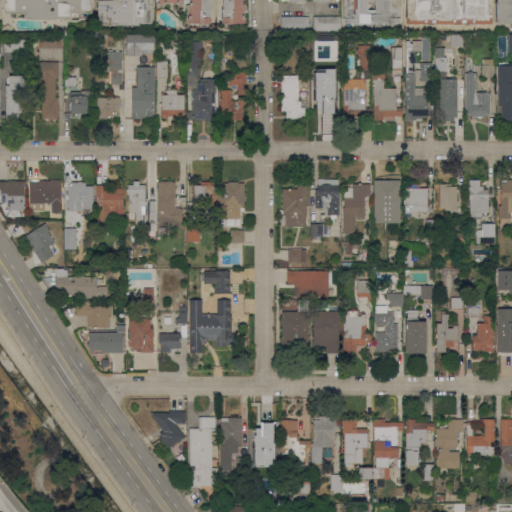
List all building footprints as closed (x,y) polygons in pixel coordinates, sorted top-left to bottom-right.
[(24,19),(24,13),(4,13),(4,0),(92,0),(92,13),(71,13),(71,19),(24,19)] [(152,0),(152,23),(139,23),(139,26),(111,26),(111,25),(108,25),(108,23),(98,23),(98,0),(152,0)] [(212,0),(212,10),(211,10),(211,17),(212,17),(212,23),(204,23),(204,24),(200,24),(200,23),(188,23),(188,17),(189,17),(189,5),(190,5),(190,2),(190,0),(212,0)] [(245,0),(245,4),(246,4),(246,10),(244,10),(244,17),(245,17),(245,23),(233,23),(233,24),(230,24),(230,23),(222,23),(222,17),(223,17),(223,10),(223,0),(245,0)] [(362,23),(362,25),(355,25),(355,23),(343,23),(343,0),(368,0),(368,3),(368,9),(371,9),(371,23),(362,23)] [(371,9),(375,9),(375,4),(374,4),(374,0),(399,0),(400,23),(388,23),(388,25),(381,25),(381,23),(371,23),(371,9)] [(405,23),(405,0),(490,0),(490,23),(405,23)] [(511,0),(511,23),(497,24),(496,4),(497,4),(497,0),(511,0)] [(309,16),(309,30),(282,30),(282,16),(309,16)] [(340,16),(340,30),(313,30),(313,16),(340,16)] [(39,34),(62,33),(62,47),(39,48),(39,34)] [(154,34),(154,49),(153,49),(153,53),(142,53),(142,56),(127,56),(127,34),(154,34)] [(451,34),(463,34),(463,46),(451,46),(451,34)] [(4,40),(26,39),(26,51),(4,52),(4,40)] [(202,41),(202,63),(199,63),(199,76),(187,76),(187,63),(189,63),(189,41),(202,41)] [(402,69),(391,70),(391,47),(402,46),(402,69)] [(435,48),(445,48),(445,57),(447,57),(447,71),(436,71),(435,48)] [(511,57),(503,56),(503,48),(511,48),(511,57)] [(123,83),(111,83),(111,66),(109,66),(109,51),(122,51),(123,83)] [(371,51),(371,70),(361,69),(362,58),(363,58),(363,51),(371,51)] [(332,57),(332,53),(339,53),(339,70),(328,71),(328,57),(332,57)] [(482,65),(483,65),(483,59),(495,59),(495,77),(482,77),(482,65)] [(157,60),(167,60),(167,63),(168,63),(168,78),(157,78),(157,60)] [(43,61),(45,61),(45,62),(59,61),(59,78),(56,78),(56,97),(58,97),(58,119),(56,119),(56,120),(53,120),(53,119),(42,119),(42,113),(41,113),(41,109),(42,109),(42,98),(40,98),(40,92),(38,92),(38,88),(40,88),(40,78),(37,78),(36,72),(35,72),(35,69),(36,69),(36,61),(43,61)] [(511,119),(502,119),(502,104),(499,104),(499,85),(498,85),(498,63),(508,63),(508,64),(511,64),(511,119)] [(430,64),(430,81),(421,81),(421,64),(430,64)] [(155,113),(153,113),(153,118),(132,118),(132,87),(137,87),(137,66),(155,66),(155,113)] [(20,75),(20,69),(30,69),(30,85),(23,85),(23,113),(19,112),(19,120),(6,120),(6,85),(9,85),(9,75),(20,75)] [(230,72),(246,72),(246,98),(238,98),(238,84),(230,84),(230,72)] [(466,72),(476,72),(476,92),(486,92),(490,95),(490,114),(484,114),(484,117),(483,117),(482,118),(478,118),(477,117),(476,117),(476,118),(472,118),(472,117),(471,117),(471,114),(466,114),(466,72)] [(457,102),(459,102),(459,117),(454,117),(454,120),(442,120),(442,119),(437,119),(438,78),(440,78),(440,73),(449,73),(449,78),(457,78),(457,102)] [(186,75),(186,80),(185,80),(185,82),(186,82),(186,89),(174,89),(174,75),(186,75)] [(287,120),(287,111),(282,111),(282,98),(284,98),(284,92),(282,92),(282,75),(299,75),(299,100),(309,100),(309,108),(305,108),(305,120),(287,120)] [(76,76),(76,85),(77,85),(77,87),(65,87),(64,86),(65,86),(65,77),(76,76)] [(313,86),(313,82),(320,82),(320,77),(327,77),(327,84),(332,84),(332,95),(331,95),(331,111),(324,111),(324,118),(311,118),(311,108),(313,108),(313,102),(310,102),(310,86),(313,86)] [(205,120),(187,119),(187,111),(192,111),(192,90),(192,89),(198,89),(198,78),(216,78),(215,120),(205,120)] [(374,79),(384,79),(384,88),(396,88),(396,107),(402,107),(402,116),(383,116),(383,119),(373,119),(374,79)] [(405,115),(406,115),(405,99),(405,81),(415,80),(415,95),(423,95),(423,94),(426,94),(426,96),(428,96),(428,117),(422,117),(422,119),(416,119),(416,120),(414,120),(414,121),(405,121),(405,115)] [(161,105),(160,105),(160,103),(162,103),(162,94),(168,94),(168,89),(168,87),(170,87),(170,89),(176,89),(176,94),(185,94),(185,114),(185,119),(173,119),(173,116),(167,116),(165,118),(163,118),(161,117),(161,105)] [(366,107),(371,107),(371,116),(353,116),(353,119),(346,119),(346,110),(343,110),(343,88),(366,88),(366,107)] [(231,89),(231,100),(243,100),(243,120),(222,120),(222,90),(231,89)] [(81,91),(81,90),(88,90),(88,112),(87,112),(87,113),(78,113),(78,117),(72,117),(72,113),(70,113),(70,91),(81,91)] [(117,97),(117,96),(119,96),(119,97),(120,97),(120,116),(108,116),(108,118),(97,118),(97,97),(117,97)] [(318,189),(318,179),(338,179),(339,196),(340,214),(328,214),(328,207),(316,208),(316,189),(318,189)] [(470,198),(469,198),(470,179),(480,179),(480,185),(484,186),(483,189),(489,189),(489,212),(487,212),(487,215),(482,214),(482,217),(470,217),(470,198)] [(511,212),(511,227),(500,227),(500,218),(499,218),(499,205),(501,205),(501,179),(511,179),(511,212)] [(0,181),(9,181),(9,180),(17,180),(17,181),(25,181),(25,184),(24,184),(24,205),(25,205),(25,210),(9,210),(9,209),(9,207),(7,207),(7,202),(1,202),(1,195),(0,195),(0,181)] [(61,180),(61,200),(62,200),(62,212),(52,212),(52,203),(45,203),(45,210),(30,210),(30,180),(61,180)] [(401,215),(391,215),(391,204),(387,204),(387,207),(379,207),(379,204),(378,204),(378,197),(372,197),(372,184),(379,184),(379,183),(385,183),(385,180),(391,180),(391,183),(392,183),(392,186),(400,186),(401,215)] [(134,184),(134,181),(139,181),(139,184),(146,184),(145,207),(147,207),(147,225),(136,225),(136,212),(129,212),(129,194),(128,194),(128,184),(134,184)] [(161,182),(161,181),(173,181),(173,182),(175,182),(175,208),(182,208),(182,210),(183,210),(183,221),(182,221),(182,225),(159,225),(159,221),(158,221),(158,182),(161,182)] [(214,181),(213,208),(194,208),(194,185),(201,185),(201,181),(214,181)] [(244,211),(240,210),(240,226),(221,226),(221,218),(221,183),(228,183),(228,181),(238,181),(238,183),(244,183),(244,211)] [(72,182),(86,182),(86,186),(94,186),(94,209),(82,208),(82,205),(76,205),(76,210),(68,210),(68,186),(69,186),(70,184),(70,183),(72,183),(72,182)] [(307,226),(285,226),(285,210),(283,210),(283,189),(298,189),(298,183),(307,183),(307,226)] [(452,183),(452,186),(457,186),(458,200),(459,200),(459,206),(457,206),(457,210),(445,210),(445,207),(440,207),(439,183),(452,183)] [(115,214),(111,214),(111,224),(97,224),(97,205),(98,205),(98,200),(96,200),(96,185),(108,185),(108,184),(123,184),(123,194),(123,206),(124,206),(124,219),(115,219),(115,214)] [(371,195),(365,195),(365,219),(357,219),(357,215),(355,215),(355,221),(356,226),(355,226),(355,233),(344,233),(344,207),(344,187),(353,187),(353,184),(371,184),(371,195)] [(421,184),(421,188),(427,188),(428,212),(424,212),(424,211),(417,211),(417,212),(405,213),(405,209),(405,207),(405,205),(406,205),(406,204),(404,204),(404,200),(406,200),(406,198),(405,198),(405,196),(405,195),(405,192),(405,184),(421,184)] [(64,249),(64,228),(65,228),(65,216),(77,216),(77,249),(64,249)] [(384,241),(373,241),(372,218),(384,218),(384,241)] [(330,223),(330,236),(311,236),(311,224),(330,223)] [(495,243),(477,243),(477,229),(482,229),(482,223),(495,223),(495,243)] [(200,224),(200,241),(187,241),(187,224),(200,224)] [(464,225),(464,237),(453,237),(453,225),(464,225)] [(25,236),(40,226),(52,244),(48,246),(54,255),(42,262),(25,236)] [(244,230),(244,242),(231,242),(231,230),(244,230)] [(359,241),(359,248),(352,248),(352,254),(346,254),(346,248),(344,248),(344,240),(359,241)] [(403,266),(404,242),(424,242),(423,249),(412,249),(411,260),(413,260),(413,267),(403,266)] [(306,248),(306,261),(289,262),(289,249),(306,248)] [(77,295),(64,295),(64,289),(55,289),(55,276),(56,276),(56,269),(62,269),(67,269),(67,276),(79,276),(79,275),(84,275),(84,276),(96,276),(96,287),(99,286),(106,286),(106,297),(77,297),(77,295)] [(329,270),(329,296),(295,296),(295,284),(287,284),(287,269),(291,269),(291,270),(329,270)] [(230,270),(230,293),(215,293),(215,283),(205,283),(204,271),(230,270)] [(511,270),(511,294),(510,294),(510,290),(498,290),(498,270),(511,270)] [(154,278),(154,287),(156,287),(156,292),(154,292),(154,297),(145,297),(145,290),(143,290),(143,286),(145,287),(145,278),(154,278)] [(372,280),(372,301),(368,301),(368,296),(357,296),(357,280),(372,280)] [(434,299),(421,299),(421,285),(434,285),(434,299)] [(403,293),(403,306),(390,306),(390,299),(386,299),(386,293),(403,293)] [(463,297),(463,309),(451,308),(451,297),(463,297)] [(236,331),(236,344),(226,344),(226,347),(215,347),(215,339),(207,339),(206,341),(205,343),(202,344),(202,352),(189,352),(189,299),(202,299),(201,313),(218,313),(218,300),(231,300),(231,331),(236,331)] [(468,304),(468,299),(473,299),(473,301),(479,301),(479,304),(480,304),(480,317),(468,317),(468,304)] [(156,311),(146,311),(146,300),(156,300),(156,311)] [(90,301),(90,306),(112,306),(112,315),(110,315),(110,322),(110,325),(109,325),(109,327),(87,327),(87,316),(76,316),(76,301),(90,301)] [(187,306),(187,323),(176,323),(176,318),(180,318),(180,306),(187,306)] [(398,352),(375,352),(375,332),(385,332),(385,326),(375,326),(375,312),(375,307),(388,307),(388,312),(393,312),(393,323),(398,323),(398,352)] [(511,352),(498,352),(498,308),(511,308),(511,352)] [(346,323),(346,314),(347,314),(347,310),(358,310),(358,312),(365,312),(365,314),(366,314),(366,326),(367,326),(367,333),(372,333),(372,343),(366,343),(364,343),(364,345),(358,345),(358,344),(355,344),(355,352),(350,352),(350,353),(346,353),(346,351),(341,351),(341,350),(343,350),(343,323),(346,323)] [(406,322),(407,322),(407,318),(408,318),(408,310),(417,310),(417,318),(419,318),(419,321),(426,321),(426,353),(406,353),(406,322)] [(308,311),(309,350),(299,350),(299,344),(283,344),(282,311),(308,311)] [(313,311),(339,311),(339,352),(326,353),(326,345),(313,345),(313,311)] [(436,339),(437,339),(437,323),(441,323),(441,311),(445,311),(445,314),(449,314),(449,323),(448,323),(448,328),(453,328),(453,325),(458,325),(459,340),(454,340),(454,345),(446,345),(446,352),(436,352),(436,339)] [(481,352),(481,349),(473,349),(473,335),(477,335),(477,323),(483,323),(483,316),(484,316),(484,313),(492,313),(492,316),(493,316),(493,352),(481,352)] [(166,322),(166,330),(166,331),(158,330),(159,322),(166,322)] [(135,352),(135,353),(133,353),(133,352),(130,352),(130,347),(128,347),(128,342),(130,342),(130,325),(147,325),(147,330),(148,330),(148,333),(147,333),(147,336),(148,336),(148,338),(147,338),(147,344),(148,344),(148,346),(147,346),(147,352),(135,352)] [(166,333),(166,331),(166,330),(171,330),(171,333),(180,333),(180,344),(181,344),(181,348),(171,348),(171,352),(161,352),(161,342),(159,342),(159,333),(166,333)] [(123,332),(123,352),(102,352),(102,350),(94,350),(94,341),(88,341),(88,332),(123,332)] [(173,413),(173,411),(185,411),(185,423),(176,423),(185,437),(168,449),(160,437),(161,436),(160,433),(163,431),(151,413),(173,413)] [(199,428),(199,417),(215,416),(216,430),(212,430),(212,468),(217,468),(217,485),(202,486),(202,487),(191,487),(190,428),(199,428)] [(336,434),(333,434),(333,447),(322,447),(322,463),(312,463),(312,443),(313,443),(313,419),(316,419),(316,416),(336,416),(336,434)] [(242,446),(238,446),(238,453),(232,453),(232,471),(220,471),(220,417),(242,418),(242,446)] [(373,419),(385,418),(385,422),(403,422),(403,430),(397,430),(398,457),(391,457),(381,458),(381,457),(374,457),(373,419)] [(494,455),(473,455),(473,454),(467,453),(467,430),(466,430),(466,422),(473,422),(473,435),(484,435),(485,423),(481,423),(481,418),(494,419),(494,455)] [(292,419),(292,420),(298,420),(298,436),(299,436),(299,440),(311,440),(311,447),(306,447),(306,464),(298,464),(298,467),(292,467),(292,470),(282,470),(282,419),(292,419)] [(344,432),(342,432),(342,419),(356,419),(356,428),(368,428),(368,447),(366,447),(366,457),(363,457),(363,460),(372,460),(372,466),(363,466),(363,463),(344,463),(344,432)] [(405,419),(415,419),(415,423),(434,423),(434,430),(427,430),(427,442),(421,443),(421,447),(419,447),(419,452),(417,452),(417,464),(406,465),(405,419)] [(459,468),(437,468),(437,439),(436,439),(436,428),(448,428),(448,419),(464,419),(464,431),(458,431),(458,446),(456,446),(456,451),(459,451),(459,468)] [(511,419),(511,464),(504,464),(504,458),(502,458),(502,455),(501,455),(501,419),(511,419)] [(252,446),(252,429),(251,429),(251,420),(260,420),(260,425),(265,425),(265,429),(275,429),(275,454),(274,454),(274,457),(268,457),(268,455),(252,455),(252,446)] [(249,457),(249,471),(237,471),(236,457),(249,457)] [(434,464),(434,480),(424,480),(424,464),(434,464)] [(359,479),(359,467),(373,467),(373,479),(359,479)] [(373,467),(389,467),(389,479),(384,479),(384,487),(377,487),(377,485),(374,485),(374,479),(373,479),(373,467)] [(280,473),(280,485),(268,485),(268,473),(280,473)] [(342,474),(342,487),(342,495),(334,495),(334,490),(331,490),(331,474),(342,474)] [(310,481),(310,494),(299,494),(299,481),(310,481)] [(465,511),(454,511),(454,503),(465,504),(465,511)]
